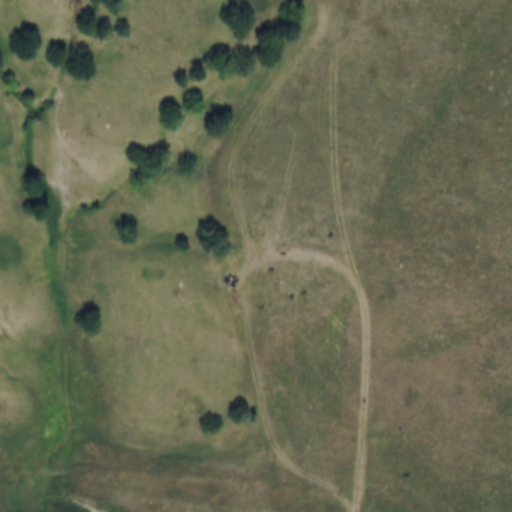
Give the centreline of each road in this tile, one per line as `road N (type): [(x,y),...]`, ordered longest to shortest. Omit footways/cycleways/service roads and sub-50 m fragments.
road 1 (track): [(364,511),(371,302),(351,58),(367,0)]
road 2 (track): [(209,245),(255,276),(327,272),(369,281)]
